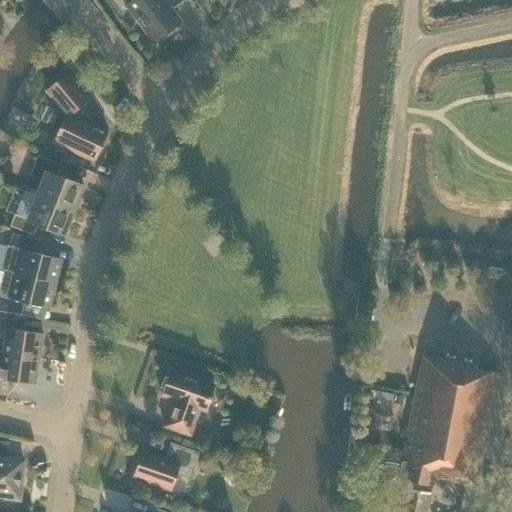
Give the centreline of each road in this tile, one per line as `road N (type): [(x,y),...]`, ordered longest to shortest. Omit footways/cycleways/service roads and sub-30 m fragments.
road 1 (residential): [(73,433),(98,267),(120,202),(166,117)]
road 2 (residential): [(166,117),(225,38),(286,0)]
road 3 (residential): [(166,117),(66,0)]
